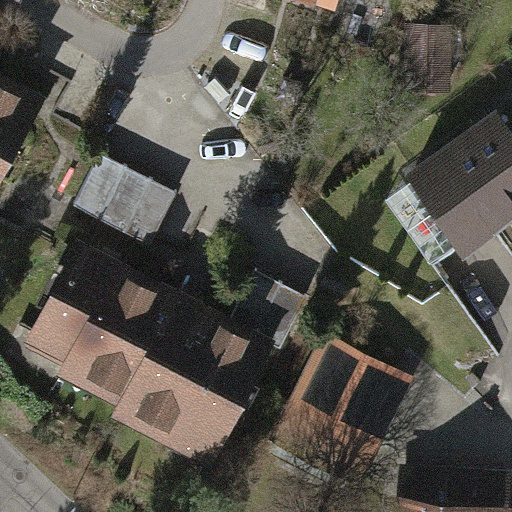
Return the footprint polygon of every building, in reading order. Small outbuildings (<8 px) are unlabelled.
[(452,24),(405,23),(403,90),(450,92),(452,24)] [(0,174),(46,95),(0,68),(0,174)] [(511,128),(497,107),(405,171),(463,253),(511,218),(511,128)] [(76,202),(155,241),(180,189),(102,150),(76,202)] [(233,314),(77,235),(24,338),(63,358),(56,373),(116,403),(110,414),(210,465),(272,343),(280,347),(307,295),(256,269),(233,314)] [(416,376),(324,330),(270,438),(361,484),(416,376)] [(397,493),(385,492),(383,511),(511,511),(511,506),(508,506),(511,472),(400,461),(397,493)]
